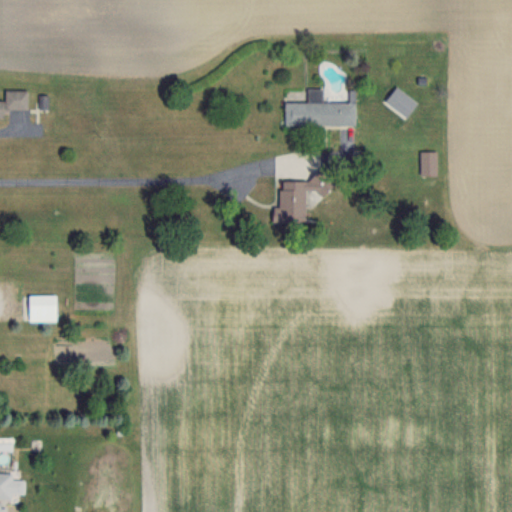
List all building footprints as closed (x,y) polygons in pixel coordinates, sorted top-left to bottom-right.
[(320,100),(320,87),(306,87),(306,101),(283,101),(283,125),(354,126),(354,100),(320,100)] [(28,109),(28,90),(4,90),(4,100),(0,99),(0,116),(4,117),(4,109),(28,109)] [(437,150),(419,150),(419,174),(437,174),(437,150)] [(278,178),(278,206),(272,206),(272,220),(305,220),(305,202),(328,202),(328,177),(278,178)] [(28,320),(55,320),(55,294),(28,294),(28,320)] [(0,472),(0,498),(9,499),(10,472),(0,472)]
